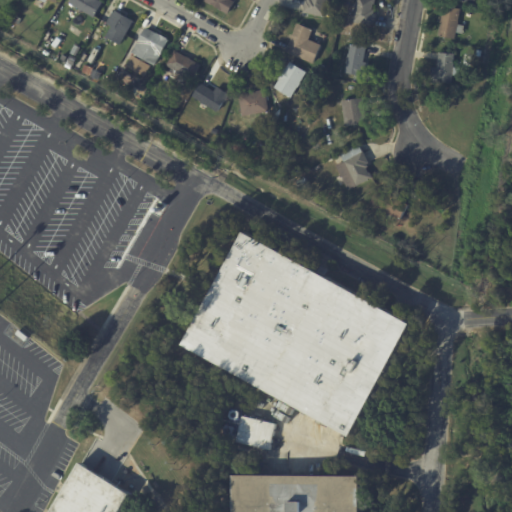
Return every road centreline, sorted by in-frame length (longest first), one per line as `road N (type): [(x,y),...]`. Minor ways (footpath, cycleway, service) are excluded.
road 1 (residential): [(0,58),(200,183),(448,313),(511,314)]
road 2 (residential): [(452,157),(416,143),(405,117),(413,0)]
road 3 (residential): [(158,0),(240,47),(267,0)]
